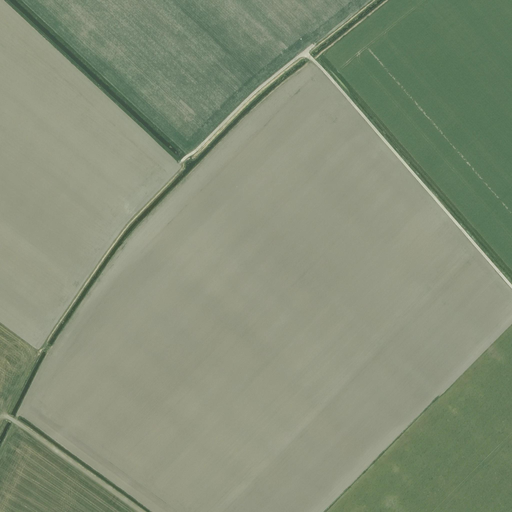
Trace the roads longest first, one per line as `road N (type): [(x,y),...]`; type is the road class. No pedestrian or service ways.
road 1 (track): [(304,52),(511,289)]
road 2 (track): [(191,153),(304,52)]
